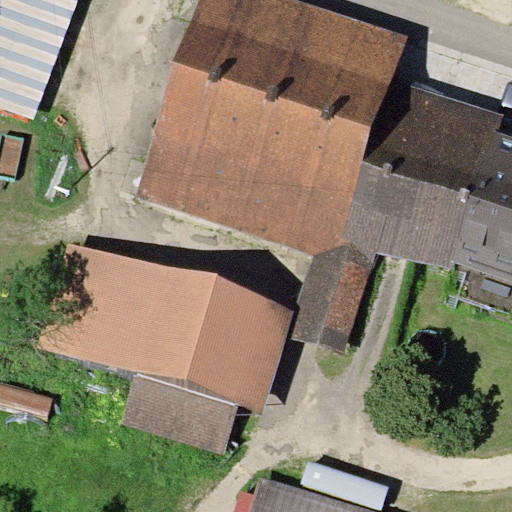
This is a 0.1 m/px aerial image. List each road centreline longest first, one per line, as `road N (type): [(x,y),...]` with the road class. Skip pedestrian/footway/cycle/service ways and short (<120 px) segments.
road 1 (track): [(143,0),(117,49),(105,122),(106,227),(263,279)]
road 2 (track): [(511,464),(395,466),(321,447),(249,464),(207,511)]
road 3 (track): [(511,65),(353,0)]
